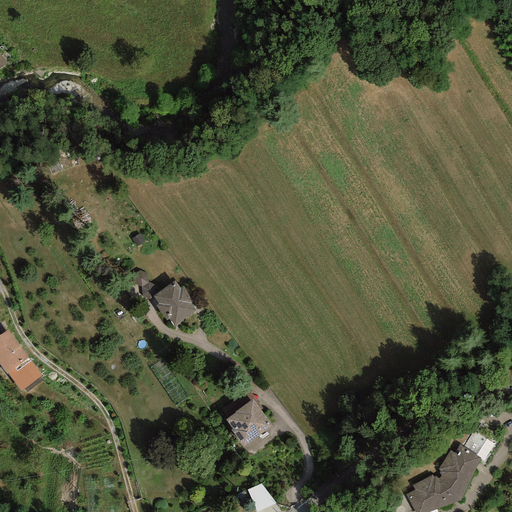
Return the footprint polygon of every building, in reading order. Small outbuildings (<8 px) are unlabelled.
[(178,281),(152,297),(172,329),(198,313),(178,281)] [(0,366),(20,394),(42,377),(9,332),(0,338),(0,366)] [(249,402),(221,422),(242,450),(270,430),(249,402)] [(435,479),(403,492),(411,511),(435,511),(457,503),(480,462),(453,447),(435,479)] [(257,511),(262,511),(275,506),(265,483),(248,491),(257,511)]
